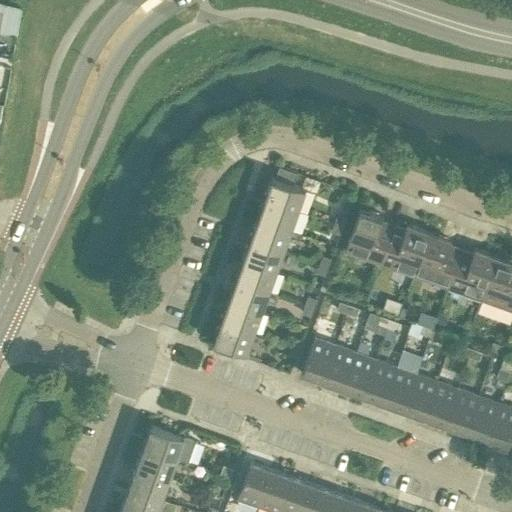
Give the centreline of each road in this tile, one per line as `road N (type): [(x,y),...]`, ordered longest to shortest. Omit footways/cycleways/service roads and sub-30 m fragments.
road 1 (residential): [(133,362),(201,190),(234,155),(284,145),(511,224)]
road 2 (residential): [(499,492),(133,362)]
road 3 (tertiary): [(13,310),(110,72),(140,30),(184,0)]
road 4 (tertiary): [(133,0),(93,45),(23,230)]
road 5 (residential): [(81,511),(133,362)]
road 6 (unclassified): [(133,362),(13,310)]
